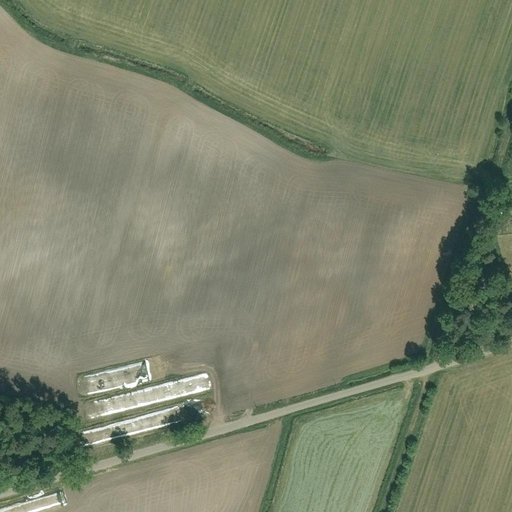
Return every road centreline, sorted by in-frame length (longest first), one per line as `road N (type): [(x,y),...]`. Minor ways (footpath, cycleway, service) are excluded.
road 1 (residential): [(511,344),(0,497)]
road 2 (track): [(511,138),(383,511)]
